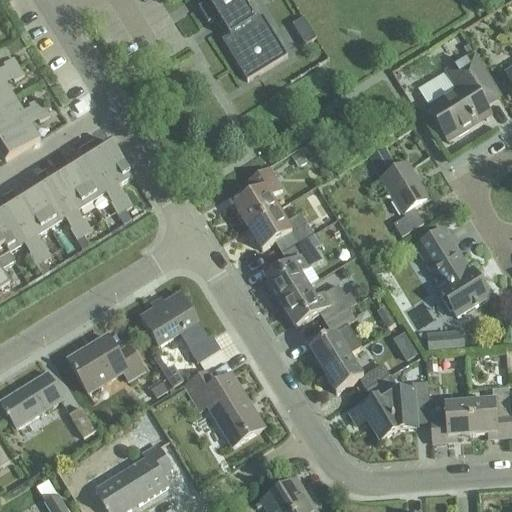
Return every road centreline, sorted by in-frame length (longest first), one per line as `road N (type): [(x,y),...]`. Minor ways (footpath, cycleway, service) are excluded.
road 1 (residential): [(190,244),(41,0)]
road 2 (residential): [(308,434),(190,244)]
road 3 (residential): [(0,360),(190,244)]
road 4 (residential): [(466,478),(368,486),(333,469),(308,434)]
road 5 (residential): [(189,511),(308,434)]
